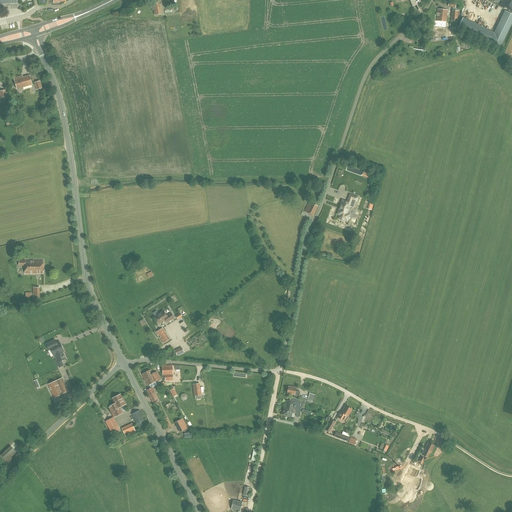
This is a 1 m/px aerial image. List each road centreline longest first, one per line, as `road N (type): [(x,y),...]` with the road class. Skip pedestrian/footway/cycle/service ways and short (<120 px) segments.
road 1 (unclassified): [(125,364),(278,372),(309,229),(366,72),(429,0)]
road 2 (tertiary): [(125,364),(86,281),(63,118),(41,50)]
road 3 (track): [(278,372),(328,383),(442,436)]
road 4 (unclassified): [(0,478),(125,364)]
road 5 (tertiary): [(198,511),(125,364)]
road 6 (track): [(274,392),(249,511)]
